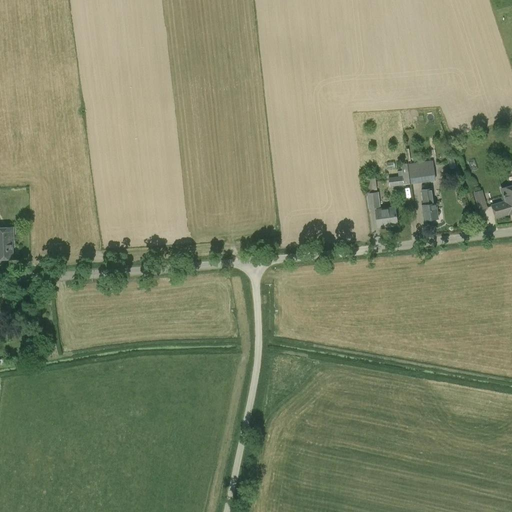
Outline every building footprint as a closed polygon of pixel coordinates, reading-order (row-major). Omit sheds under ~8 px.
[(433,161),(408,164),(410,184),(435,181),(433,161)] [(410,184),(407,164),(397,165),(398,176),(388,178),(389,187),(410,184)] [(509,215),(511,214),(511,185),(501,189),(505,201),(492,205),(495,218),(509,214),(509,215)] [(435,204),(434,204),(432,189),(421,191),(423,205),(422,206),(424,221),(438,219),(435,204)] [(479,210),(488,207),(482,189),(473,192),(479,210)] [(366,194),(369,209),(380,208),(377,192),(366,194)] [(376,210),(378,228),(397,225),(394,208),(376,210)] [(11,242),(13,242),(13,228),(0,228),(0,259),(12,259),(11,242)]
